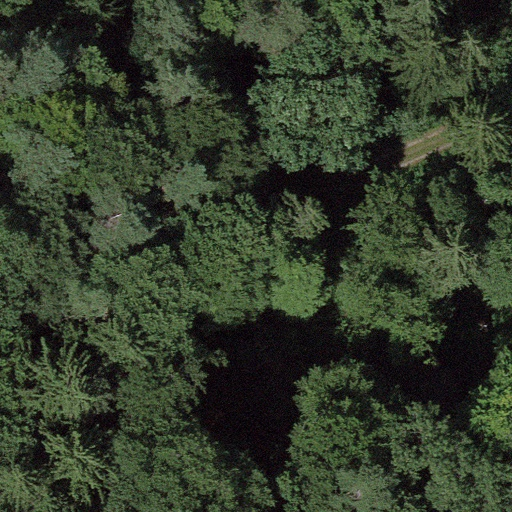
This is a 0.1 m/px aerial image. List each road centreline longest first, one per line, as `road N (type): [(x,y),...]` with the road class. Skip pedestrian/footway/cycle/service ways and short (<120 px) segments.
road 1 (track): [(129,298),(511,107)]
road 2 (track): [(0,351),(129,298)]
